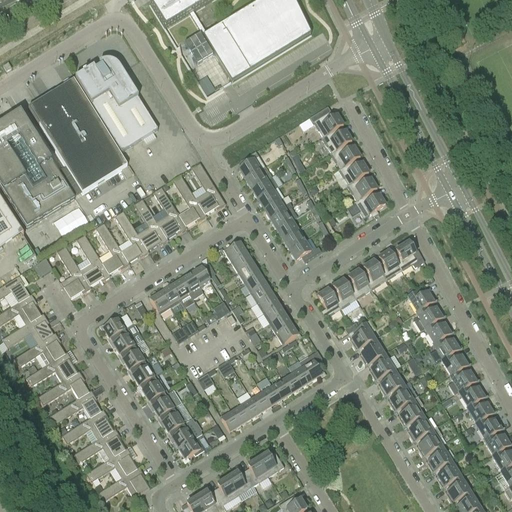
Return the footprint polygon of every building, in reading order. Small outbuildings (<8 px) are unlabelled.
[(265,0),(206,37),(192,15),(215,0),(160,0),(149,7),(164,32),(189,17),(231,86),(310,37),(291,0),(265,0)] [(122,75),(119,71),(119,70),(118,69),(117,68),(115,66),(113,65),(111,65),(108,64),(106,64),(104,64),(102,65),(101,65),(100,66),(98,66),(101,70),(95,73),(93,70),(74,82),(121,156),(157,133),(137,101),(137,100),(122,75)] [(2,68),(6,74),(11,71),(7,65),(2,68)] [(73,83),(43,101),(42,102),(43,103),(36,107),(36,106),(35,106),(27,111),(65,171),(81,197),(127,169),(73,83)] [(321,141),(343,128),(337,118),(338,117),(333,120),(327,110),(310,120),(310,121),(312,119),(315,124),(312,125),(322,140),(321,141)] [(20,116),(7,124),(0,127),(0,190),(26,232),(74,202),(20,116)] [(313,129),(308,122),(298,128),(302,135),(313,129)] [(329,157),(351,144),(345,134),(346,133),(342,136),(339,131),(343,128),(321,141),(330,156),(329,157)] [(338,173),(359,160),(353,150),(355,149),(354,149),(350,151),(347,147),(351,144),(329,157),(339,172),(338,173)] [(243,183),(264,170),(255,155),(240,164),(243,169),(236,173),(237,173),(238,172),(244,182),(243,183)] [(297,157),(291,161),(293,166),(298,163),(299,160),(297,157)] [(346,189),(368,176),(362,166),(363,165),(358,167),(355,163),(360,160),(359,160),(338,173),(347,188),(346,189)] [(298,163),(293,166),(299,176),(304,173),(298,163)] [(205,195),(195,202),(194,202),(204,218),(204,217),(215,211),(216,213),(225,207),(199,166),(198,166),(199,167),(191,172),(205,195)] [(249,193),(271,180),(264,170),(243,183),(245,182),(251,192),(249,193)] [(347,188),(338,173),(332,177),(342,192),(346,189),(347,188)] [(353,206),(376,192),(370,182),(372,181),(371,181),(367,183),(364,179),(368,176),(346,189),(356,204),(353,206)] [(189,212),(179,219),(178,219),(185,230),(185,229),(196,223),(197,225),(206,219),(204,217),(204,218),(194,202),(195,202),(180,178),(172,184),(189,212)] [(255,203),(256,203),(272,193),(277,190),(271,180),(249,193),(249,194),(251,193),(257,202),(255,203)] [(314,189),(309,192),(312,198),(318,195),(314,189)] [(167,219),(156,226),(166,242),(166,241),(177,235),(178,237),(187,231),(185,229),(185,230),(178,219),(179,219),(164,195),(161,190),(152,196),(167,219)] [(272,193),(256,203),(256,204),(257,203),(263,212),(262,213),(262,214),(278,204),(283,201),(276,191),(272,193)] [(376,192),(353,206),(359,215),(363,222),(370,217),(372,220),(378,217),(376,213),(385,208),(379,198),(380,197),(375,199),(372,195),(376,192)] [(278,204),(262,214),(264,213),(270,223),(268,224),(290,210),(291,210),(289,205),(291,204),(287,198),(283,201),(278,204)] [(0,248),(20,236),(22,239),(23,239),(0,202),(0,248)] [(148,231),(137,238),(147,254),(147,253),(158,247),(159,249),(167,243),(166,241),(166,242),(156,226),(142,202),(133,208),(148,231)] [(359,215),(353,206),(345,211),(351,220),(359,215)] [(290,210),(268,224),(270,223),(276,233),(274,234),(275,234),(291,224),(296,221),(290,210)] [(132,248),(121,254),(121,255),(127,266),(128,265),(138,259),(140,261),(148,255),(147,253),(147,254),(137,238),(122,214),(114,220),(132,248)] [(281,244),(297,234),(291,224),(275,234),(276,233),(282,243),(281,244)] [(112,260),(102,266),(101,267),(108,277),(109,277),(119,271),(120,273),(129,267),(128,265),(127,266),(121,255),(121,254),(106,231),(103,226),(95,232),(112,260)] [(287,254),(304,244),(297,234),(281,244),(283,243),(289,253),(287,254)] [(90,267),(80,274),(79,274),(89,289),(100,283),(101,285),(110,279),(109,277),(108,277),(101,267),(102,266),(84,238),(76,244),(90,267)] [(304,244),(287,254),(287,255),(289,254),(295,264),(301,261),(304,265),(321,255),(317,250),(315,252),(309,241),(304,244)] [(222,253),(230,266),(248,255),(246,256),(239,245),(238,245),(239,247),(231,252),(229,249),(222,253)] [(401,274),(412,267),(414,271),(424,265),(423,265),(417,254),(415,255),(408,245),(390,257),(401,274)] [(79,274),(80,274),(68,255),(65,250),(56,256),(71,279),(60,286),(70,302),(81,295),(82,297),(91,291),(89,289),(79,274)] [(375,266),(386,284),(401,274),(390,257),(388,254),(382,258),(383,261),(380,263),(375,266)] [(230,266),(237,276),(254,265),(252,267),(246,257),(248,256),(248,255),(230,266)] [(33,269),(40,280),(51,273),(45,262),(33,269)] [(360,276),(359,276),(370,293),(386,284),(375,266),(373,263),(366,267),(368,270),(364,273),(360,275),(360,276)] [(237,276),(243,286),(260,276),(260,275),(258,277),(252,267),(254,266),(254,265),(237,276)] [(189,275),(200,292),(210,286),(200,268),(199,269),(200,271),(191,277),(189,275)] [(345,285),(344,285),(355,303),(370,293),(359,276),(358,273),(351,277),(353,280),(349,282),(345,285)] [(179,281),(180,283),(190,299),(192,303),(203,296),(200,292),(190,277),(189,275),(190,277),(181,283),(179,281)] [(243,286),(250,297),(267,286),(265,287),(259,277),(261,276),(260,276),(243,286)] [(0,290),(0,301),(3,300),(10,310),(18,306),(29,299),(28,299),(22,288),(24,287),(19,278),(0,290)] [(169,288),(180,305),(184,312),(194,305),(190,299),(179,281),(180,284),(170,290),(169,288)] [(329,295),(340,312),(355,303),(344,285),(342,282),(336,286),(338,289),(334,292),(329,295)] [(250,297),(256,307),(273,296),(271,297),(265,287),(267,286),(250,297)] [(159,294),(169,311),(180,305),(169,288),(170,290),(160,296),(159,294)] [(415,295),(407,300),(407,301),(407,300),(417,315),(415,316),(415,317),(436,303),(435,304),(432,298),(429,299),(426,295),(424,290),(423,290),(415,295)] [(316,297),(317,298),(325,312),(320,315),(325,322),(340,312),(329,295),(327,292),(321,296),(322,299),(319,301),(317,298),(316,297)] [(169,311),(159,294),(158,294),(160,296),(150,302),(149,300),(148,301),(159,318),(169,311)] [(256,307),(262,317),(280,306),(279,306),(277,307),(271,298),(273,296),(256,307)] [(18,317),(25,328),(41,318),(34,308),(36,306),(31,298),(28,299),(29,299),(18,306),(10,310),(0,316),(0,328),(12,321),(18,317)] [(355,303),(340,312),(344,319),(359,309),(355,303)] [(419,321),(413,325),(419,335),(423,332),(424,332),(444,319),(440,314),(437,315),(435,311),(432,306),(436,304),(436,303),(415,317),(416,316),(419,321)] [(140,305),(134,308),(136,311),(142,321),(148,318),(141,307),(140,305)] [(223,305),(212,312),(219,322),(229,315),(223,305)] [(262,317),(269,327),(286,316),(284,317),(278,308),(280,307),(280,306),(262,317)] [(215,316),(205,323),(208,328),(219,322),(215,316)] [(269,327),(275,337),(292,327),(292,326),(290,328),(284,318),(286,317),(286,316),(269,327)] [(18,332),(1,343),(3,345),(7,351),(23,341),(29,352),(37,347),(48,341),(53,338),(52,337),(48,330),(46,327),(48,326),(48,325),(43,317),(41,318),(25,328),(18,332)] [(25,328),(18,317),(12,321),(18,332),(25,328)] [(102,330),(109,342),(107,343),(127,331),(132,327),(126,317),(120,320),(119,318),(110,324),(111,326),(103,331),(102,330)] [(225,321),(230,328),(235,325),(231,318),(225,321)] [(444,319),(424,332),(424,333),(424,332),(434,347),(432,348),(453,335),(452,335),(448,330),(446,331),(443,327),(440,322),(445,320),(444,319)] [(397,320),(392,323),(395,329),(400,326),(397,320)] [(358,330),(348,337),(351,342),(354,346),(351,348),(355,354),(354,354),(355,354),(374,342),(370,335),(375,332),(369,324),(370,324),(370,323),(358,330)] [(192,324),(182,331),(188,341),(198,335),(196,331),(192,324)] [(347,337),(348,337),(358,330),(355,325),(344,332),(347,337)] [(127,331),(107,343),(107,344),(109,342),(119,357),(116,359),(117,359),(137,347),(132,339),(137,335),(132,327),(127,331)] [(292,327),(275,337),(282,348),(299,337),(297,338),(290,328),(292,327)] [(251,330),(244,334),(248,340),(253,337),(255,336),(251,330)] [(188,341),(182,331),(171,337),(178,348),(188,341)] [(132,339),(137,347),(142,343),(137,335),(132,339)] [(436,353),(429,357),(435,368),(440,364),(461,351),(457,346),(454,347),(452,343),(449,338),(453,336),(453,335),(432,348),(432,349),(433,348),(436,353)] [(29,352),(13,362),(19,370),(35,360),(41,371),(48,367),(49,366),(49,367),(65,357),(64,357),(58,346),(60,345),(55,336),(52,337),(53,338),(48,341),(37,347),(29,352)] [(248,340),(253,348),(253,349),(258,346),(259,345),(253,337),(248,340)] [(374,342),(355,354),(358,353),(361,357),(363,361),(361,363),(364,369),(364,370),(384,357),(374,342)] [(137,347),(142,356),(148,353),(142,343),(137,347)] [(403,346),(396,350),(399,356),(406,351),(403,346)] [(126,374),(127,375),(146,362),(142,356),(137,347),(117,359),(119,358),(128,373),(126,374)] [(167,349),(160,354),(164,360),(171,356),(167,349)] [(257,354),(261,361),(266,357),(262,351),(257,354)] [(461,351),(440,364),(441,365),(441,364),(450,379),(449,380),(470,367),(469,367),(465,361),(463,363),(460,359),(457,354),(462,352),(461,351)] [(318,373),(325,369),(325,368),(319,358),(316,354),(299,365),(301,369),(312,386),(311,384),(322,377),(322,376),(321,377),(318,373)] [(54,375),(61,385),(61,386),(77,376),(76,376),(70,365),(72,364),(67,355),(64,357),(65,357),(49,367),(49,366),(25,381),(31,389),(54,375)] [(384,357),(364,370),(367,368),(370,372),(373,377),(370,378),(374,384),(373,385),(374,385),(393,372),(384,357)] [(419,357),(414,360),(417,365),(422,362),(419,357)] [(146,362),(156,378),(162,374),(152,359),(146,362)] [(136,390),(156,378),(146,362),(127,375),(129,374),(138,389),(136,390)] [(287,370),(291,375),(301,369),(299,365),(298,363),(287,370)] [(229,367),(227,364),(220,368),(217,370),(223,380),(233,373),(229,367)] [(177,366),(172,369),(177,376),(182,373),(177,366)] [(452,385),(447,388),(454,398),(457,396),(478,383),(474,377),(471,379),(468,375),(466,370),(470,368),(470,367),(449,380),(449,381),(450,380),(452,385)] [(301,369),(291,375),(302,393),(302,392),(301,390),(310,384),(312,386),(301,369)] [(393,372),(374,385),(377,383),(380,387),(383,392),(380,394),(384,399),(383,400),(403,388),(393,372)] [(71,391),(78,402),(89,395),(88,395),(82,384),(84,383),(79,374),(76,376),(77,376),(61,386),(61,385),(37,400),(43,409),(71,391)] [(291,375),(281,382),(291,399),(292,399),(290,397),(300,391),(301,393),(302,393),(291,375)] [(207,376),(200,381),(196,383),(203,393),(212,387),(213,387),(209,380),(207,376)] [(146,406),(166,394),(156,378),(136,390),(136,391),(139,389),(148,405),(146,406)] [(256,387),(260,394),(270,388),(266,381),(256,387)] [(281,382),(270,388),(281,405),(282,405),(280,403),(290,397),(291,399),(281,382)] [(478,383),(457,396),(458,396),(467,411),(466,412),(487,399),(486,399),(482,393),(480,395),(477,391),(474,386),(478,383)] [(185,389),(190,397),(195,394),(190,386),(185,389)] [(212,387),(203,393),(207,398),(215,393),(212,387)] [(270,388),(260,394),(271,412),(270,409),(280,403),(281,405),(270,388)] [(403,388),(383,400),(387,398),(389,403),(392,407),(389,409),(393,415),(412,403),(417,400),(410,390),(406,392),(403,388)] [(156,422),(176,410),(181,406),(173,393),(167,396),(166,394),(146,406),(148,405),(158,420),(156,422)] [(83,410),(90,421),(101,414),(100,414),(94,403),(96,402),(91,394),(88,395),(89,395),(78,402),(49,419),(55,428),(83,410)] [(260,394),(250,401),(261,418),(260,416),(270,410),(271,412),(260,394)] [(240,407),(250,401),(247,395),(237,402),(240,407)] [(487,399),(466,412),(467,412),(476,427),(474,428),(495,415),(494,415),(491,409),(488,411),(485,406),(483,402),(487,399)] [(412,403),(393,415),(393,416),(396,414),(399,418),(402,422),(399,424),(403,430),(402,430),(402,431),(422,418),(418,411),(422,409),(417,400),(418,400),(417,400),(412,403)] [(250,401),(240,407),(251,424),(250,422),(259,416),(261,418),(250,401)] [(181,406),(176,410),(186,425),(191,422),(181,406)] [(240,407),(230,413),(241,431),(240,429),(249,422),(250,425),(251,424),(240,407)] [(166,437),(166,438),(186,425),(176,410),(156,422),(158,421),(168,436),(166,437)] [(90,432),(97,443),(113,434),(112,433),(106,423),(108,421),(103,413),(100,414),(101,414),(90,421),(67,435),(61,438),(67,447),(84,436),(90,432)] [(241,431),(230,413),(219,420),(230,437),(231,437),(229,435),(239,429),(240,431),(241,431)] [(495,415),(474,428),(475,428),(484,443),(483,444),(504,431),(503,431),(499,425),(497,427),(494,422),(491,418),(495,415)] [(422,418),(402,431),(406,429),(408,433),(411,438),(409,439),(412,445),(412,446),(432,433),(431,433),(422,418)] [(186,425),(195,441),(201,438),(199,435),(201,435),(195,425),(193,426),(191,422),(186,425)] [(175,453),(176,453),(195,441),(186,425),(166,438),(168,437),(178,452),(175,453)] [(211,431),(218,442),(223,438),(216,428),(211,431)] [(63,430),(58,434),(61,438),(66,435),(63,430)] [(432,433),(412,446),(415,444),(418,449),(421,453),(418,455),(422,461),(421,461),(441,449),(437,442),(441,439),(436,431),(437,431),(436,430),(431,433),(432,433)] [(471,430),(465,434),(467,438),(474,434),(471,430)] [(504,431),(483,444),(493,459),(491,460),(511,447),(511,446),(511,447),(508,441),(505,443),(502,438),(499,434),(504,431)] [(102,452),(109,462),(109,463),(125,453),(124,452),(118,442),(120,441),(115,432),(112,433),(113,434),(97,443),(91,447),(73,458),(75,460),(79,466),(96,455),(102,452)] [(97,443),(90,432),(84,436),(91,447),(97,443)] [(195,441),(203,454),(205,456),(210,453),(201,438),(195,441)] [(195,441),(176,453),(176,454),(178,452),(185,464),(185,463),(185,462),(193,457),(194,460),(203,454),(195,441)] [(511,447),(491,460),(492,460),(501,475),(499,476),(500,476),(511,468),(511,456),(511,454),(508,450),(511,447)] [(441,449),(421,461),(425,459),(427,464),(430,468),(428,470),(431,476),(451,464),(441,449)] [(114,471),(121,481),(121,482),(137,472),(136,472),(130,461),(132,460),(127,451),(124,452),(125,453),(109,463),(109,462),(103,466),(85,477),(91,485),(114,471)] [(109,462),(102,452),(96,455),(103,466),(109,462)] [(267,456),(257,463),(268,480),(284,470),(274,455),(273,455),(274,456),(269,459),(267,456)] [(249,471),(243,475),(253,490),(268,480),(257,463),(247,469),(249,471)] [(451,464),(431,476),(431,477),(434,475),(437,479),(440,484),(437,485),(441,491),(440,491),(440,492),(460,479),(451,464)] [(511,468),(500,476),(510,491),(508,492),(511,489),(511,468)] [(121,482),(121,481),(97,496),(103,505),(126,490),(133,501),(149,491),(142,480),(144,479),(139,470),(136,472),(137,472),(121,482)] [(236,475),(226,482),(237,499),(253,490),(243,475),(238,478),(236,475)] [(460,479),(440,492),(441,492),(444,490),(446,494),(449,499),(447,500),(450,506),(450,507),(470,495),(460,479)] [(218,490),(213,494),(222,509),(237,499),(226,482),(216,488),(218,490)] [(508,492),(503,495),(504,495),(509,503),(511,501),(511,489),(508,492)] [(284,493),(279,496),(282,502),(288,498),(284,493)] [(206,494),(196,501),(202,511),(224,511),(222,509),(213,494),(207,497),(206,494)] [(470,495),(450,507),(453,505),(456,510),(457,511),(475,511),(479,510),(470,495)] [(281,511),(280,511),(305,511),(300,503),(297,504),(294,499),(294,498),(286,504),(278,508),(278,509),(279,509),(281,511)] [(202,511),(196,501),(186,507),(188,509),(183,511),(202,511)]
